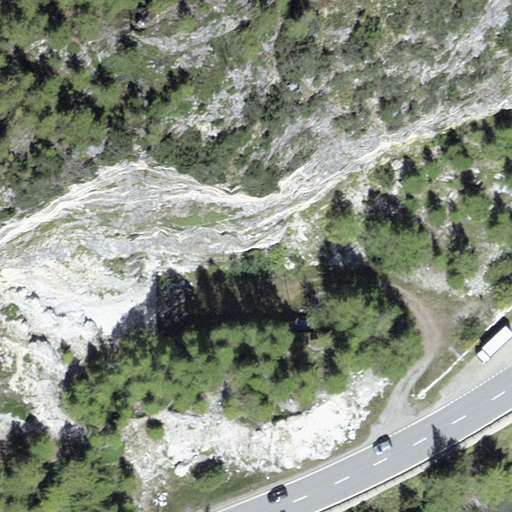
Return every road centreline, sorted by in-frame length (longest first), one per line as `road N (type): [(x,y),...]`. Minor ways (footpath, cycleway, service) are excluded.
road 1 (track): [(403,450),(395,407),(438,339),(435,314),(408,291),(209,286)]
road 2 (primary): [(511,387),(353,476),(269,511)]
